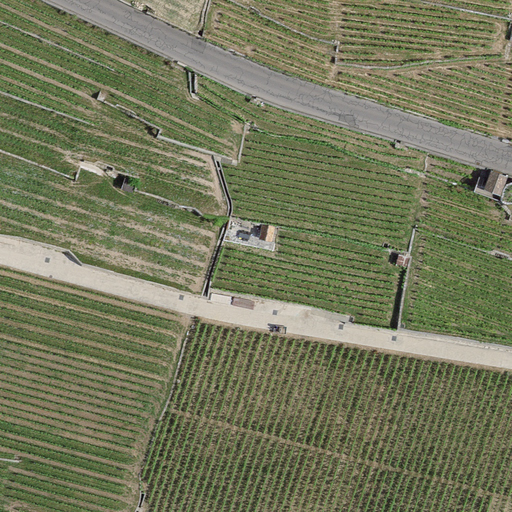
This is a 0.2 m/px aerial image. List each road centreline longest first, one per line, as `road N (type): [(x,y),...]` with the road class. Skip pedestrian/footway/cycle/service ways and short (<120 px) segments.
road 1 (track): [(0,253),(190,306),(511,360)]
road 2 (secondary): [(85,0),(280,87),(511,158)]
